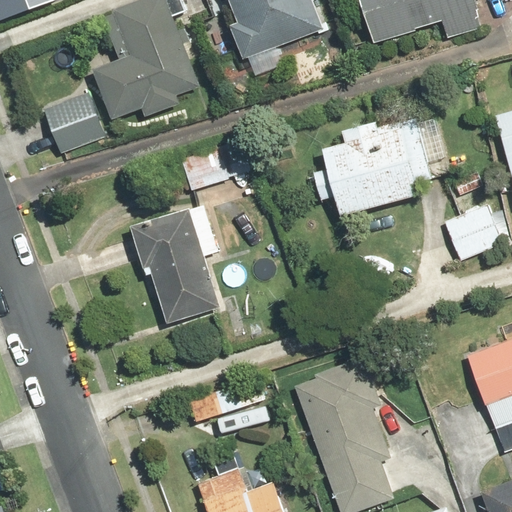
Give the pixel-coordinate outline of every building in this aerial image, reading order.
[(0,0),(0,14),(40,0),(0,0)] [(163,0),(138,0),(102,13),(120,61),(92,71),(109,119),(139,108),(142,117),(179,104),(176,95),(196,88),(163,0)] [(307,0),(228,0),(235,20),(227,23),(239,57),(318,30),(307,0)] [(359,0),(372,41),(442,21),(447,39),(483,29),(474,0),(359,0)] [(89,92),(42,108),(58,154),(105,138),(89,92)] [(511,110),(494,115),(511,186),(511,110)] [(430,172),(416,122),(376,133),(372,120),(338,129),(342,143),(319,149),(338,217),(409,197),(404,179),(430,172)] [(489,204),(443,221),(457,259),(503,242),(489,204)] [(191,207),(128,228),(143,274),(150,271),(167,324),(223,306),(191,207)] [(500,453),(511,448),(511,339),(466,355),(500,453)] [(396,454),(363,355),(316,371),(319,380),(296,387),(337,511),(352,511),(394,498),(381,459),(396,454)] [(260,375),(188,399),(196,422),(267,398),(260,375)] [(217,475),(197,482),(207,511),(283,511),(273,481),(249,489),(235,450),(211,458),(217,475)] [(511,511),(511,480),(480,491),(486,511),(511,511)]
